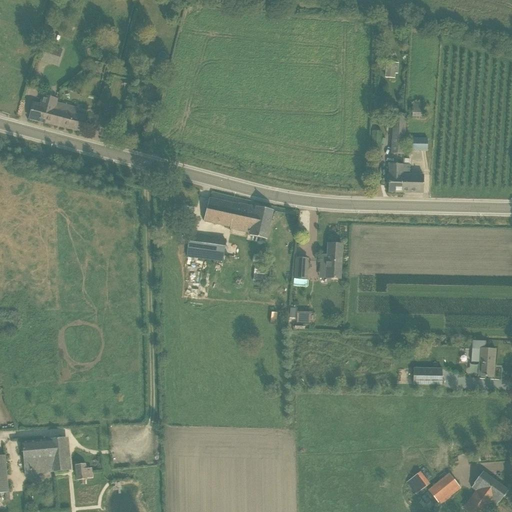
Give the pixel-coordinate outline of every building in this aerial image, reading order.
[(44,44),(40,58),(50,61),(50,58),(59,61),(62,50),(44,44)] [(398,64),(396,64),(386,63),(385,78),(394,79),(395,74),(398,74),(398,64)] [(51,124),(57,103),(58,99),(42,95),(40,105),(33,103),(29,119),(51,124)] [(412,117),(424,117),(425,102),(412,102),(412,117)] [(57,103),(51,124),(82,132),(86,117),(76,114),(77,108),(57,103)] [(391,154),(403,155),(406,115),(394,114),(391,154)] [(380,152),(380,132),(372,131),(372,152),(380,152)] [(411,151),(427,151),(427,138),(411,138),(411,151)] [(423,175),(409,175),(410,159),(403,159),(403,165),(402,175),(401,193),(423,193),(423,175)] [(388,192),(401,193),(402,175),(403,165),(389,164),(389,174),(388,192)] [(266,239),(273,211),(256,207),(256,208),(238,204),(238,205),(209,199),(204,221),(230,227),(230,229),(250,233),(249,236),(266,239)] [(226,241),(193,237),(189,237),(186,257),(223,262),(226,241)] [(340,280),(340,271),(342,245),(328,244),(327,270),(326,279),(340,280)] [(296,259),(295,279),(306,279),(307,259),(296,259)] [(298,311),(298,322),(311,322),(311,311),(298,311)] [(493,377),(495,350),(484,349),(485,342),(473,341),(472,349),(471,362),(479,363),(478,376),(493,377)] [(442,385),(442,369),(413,369),(413,385),(442,385)] [(68,470),(65,438),(22,442),(25,474),(68,470)] [(86,469),(85,464),(75,465),(77,480),(87,479),(87,478),(93,477),(92,468),(86,469)] [(406,482),(415,494),(430,483),(421,471),(406,482)] [(499,502),(508,491),(482,472),(474,484),(471,488),(476,492),(467,504),(478,511),(483,511),(491,502),(496,506),(499,502)] [(458,486),(449,474),(428,491),(438,502),(458,486)]
